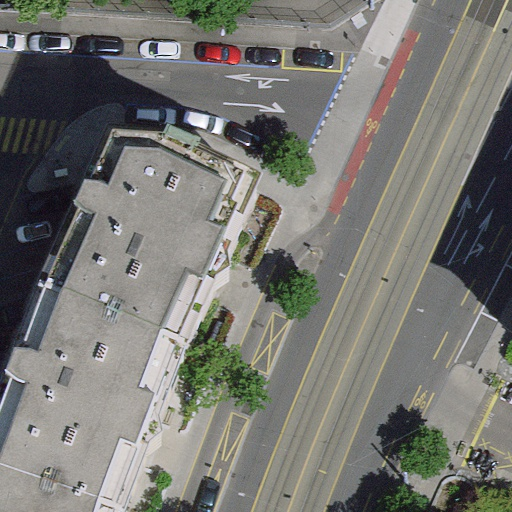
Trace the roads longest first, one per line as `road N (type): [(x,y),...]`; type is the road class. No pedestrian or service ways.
road 1 (secondary): [(401,112),(236,511)]
road 2 (residential): [(14,75),(401,112)]
road 3 (secondary): [(406,380),(511,168)]
road 4 (secondary): [(353,511),(406,380)]
road 5 (secondary): [(452,0),(401,112)]
